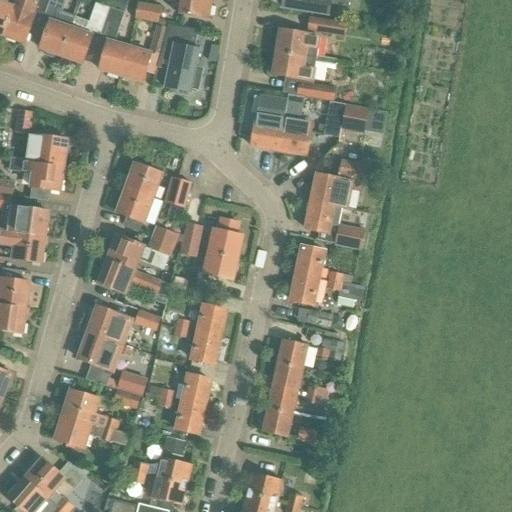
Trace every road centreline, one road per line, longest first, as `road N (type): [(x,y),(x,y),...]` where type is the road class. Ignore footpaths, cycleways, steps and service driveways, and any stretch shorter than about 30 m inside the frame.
road 1 (residential): [(210,511),(276,214),(220,144)]
road 2 (residential): [(0,458),(22,432),(112,121)]
road 3 (residential): [(220,144),(243,0)]
